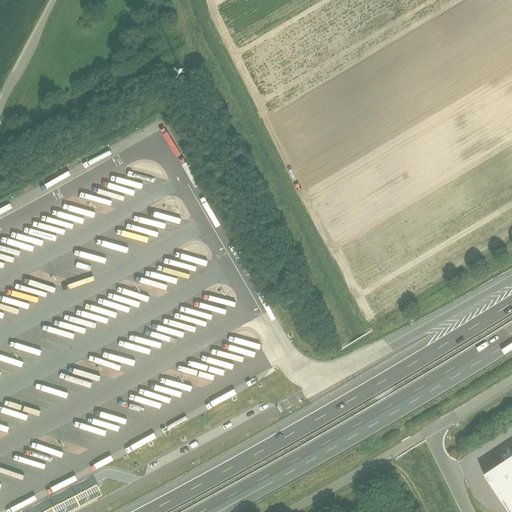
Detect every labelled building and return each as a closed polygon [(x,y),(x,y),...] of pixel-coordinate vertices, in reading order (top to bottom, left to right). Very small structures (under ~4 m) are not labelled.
[(180,76),(175,67),(170,71),(175,79),(180,76)] [(78,170),(106,156),(102,149),(96,152),(94,148),(73,159),(78,170)] [(52,210),(51,215),(84,224),(85,219),(52,210)] [(175,253),(174,258),(206,266),(208,261),(191,257),(175,253)] [(116,288),(115,292),(139,299),(140,295),(116,288)] [(200,293),(198,298),(232,308),(234,303),(200,293)] [(0,319),(0,326),(29,313),(26,307),(0,319)] [(49,327),(48,332),(74,339),(75,334),(49,327)] [(19,335),(17,340),(50,350),(51,346),(19,335)] [(511,511),(511,458),(486,476),(510,511),(511,511)] [(30,495),(33,500),(47,493),(45,488),(30,495)]
